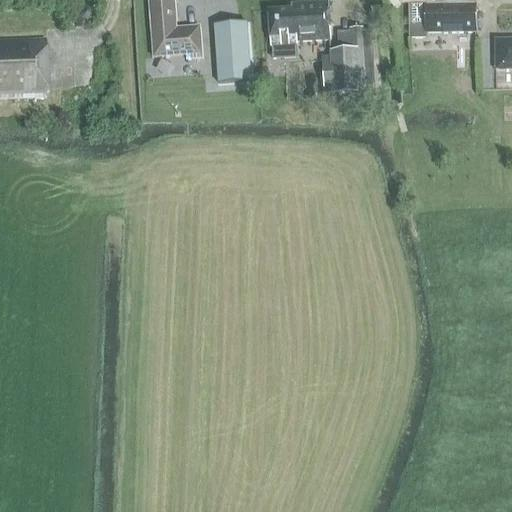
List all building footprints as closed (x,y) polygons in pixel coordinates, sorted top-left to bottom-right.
[(409,4),(409,30),(425,29),(425,34),(476,33),(476,6),(475,6),(474,0),(399,0),(400,4),(409,4)] [(173,2),(149,3),(151,36),(152,60),(184,58),(185,62),(201,61),(199,29),(175,31),(173,2)] [(328,42),(327,4),(286,6),(286,12),(268,13),(269,27),(268,27),(269,49),(270,49),(271,60),(295,59),(294,47),(295,47),(295,44),(328,42)] [(75,24),(86,28),(91,26),(94,21),(95,17),(93,12),(90,8),(85,6),(79,7),(75,10),(73,15),(73,20),(76,24),(75,24)] [(246,25),(214,27),(218,86),(251,83),(246,25)] [(0,101),(47,100),(45,41),(0,42),(0,101)] [(502,66),(511,66),(511,50),(502,50),(502,66)] [(324,88),(324,98),(365,96),(363,54),(339,55),(330,56),(332,88),(324,88)] [(186,74),(185,69),(182,66),(177,67),(174,70),(175,75),(178,78),(183,77),(186,74)]
